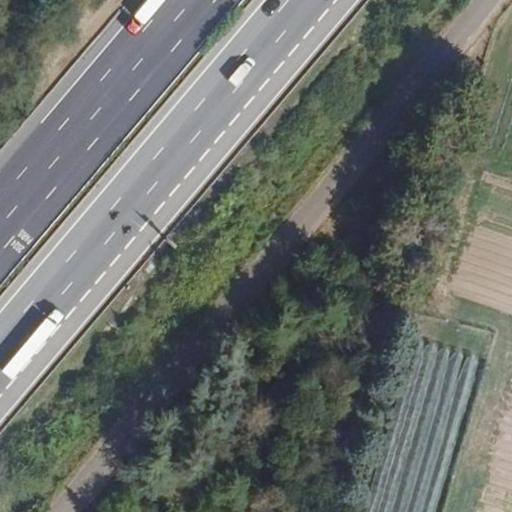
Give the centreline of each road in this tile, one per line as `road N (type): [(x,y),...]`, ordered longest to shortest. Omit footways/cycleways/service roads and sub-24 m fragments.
road 1 (motorway): [(0,369),(313,0)]
road 2 (track): [(511,325),(447,305),(504,19),(511,11)]
road 3 (motorway): [(192,0),(0,225)]
road 4 (track): [(460,511),(511,354)]
